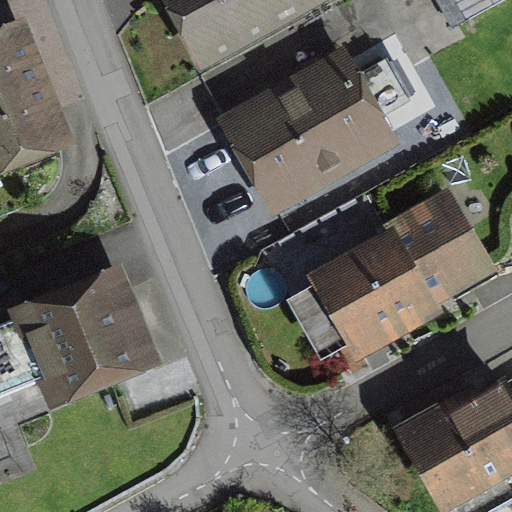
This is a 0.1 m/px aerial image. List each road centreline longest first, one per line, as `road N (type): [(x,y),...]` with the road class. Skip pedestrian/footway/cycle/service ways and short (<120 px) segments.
road 1 (residential): [(77,0),(249,444)]
road 2 (residential): [(249,444),(511,333)]
road 3 (residential): [(134,511),(249,444)]
